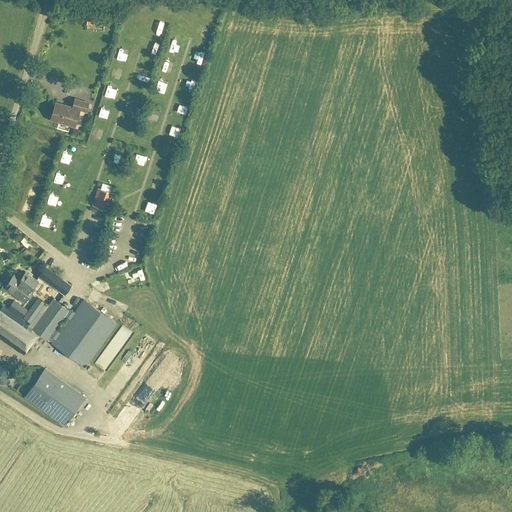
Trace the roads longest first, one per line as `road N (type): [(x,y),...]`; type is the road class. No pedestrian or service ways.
road 1 (track): [(281,511),(271,481),(103,440)]
road 2 (unclassified): [(0,160),(48,0)]
